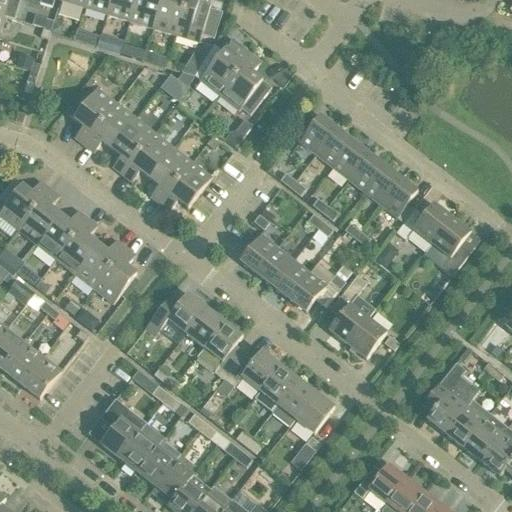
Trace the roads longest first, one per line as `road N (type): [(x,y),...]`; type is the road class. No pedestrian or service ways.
road 1 (residential): [(494,511),(186,264)]
road 2 (residential): [(511,229),(306,73)]
road 3 (residential): [(186,264),(38,148),(0,137)]
road 4 (residential): [(118,348),(42,457)]
